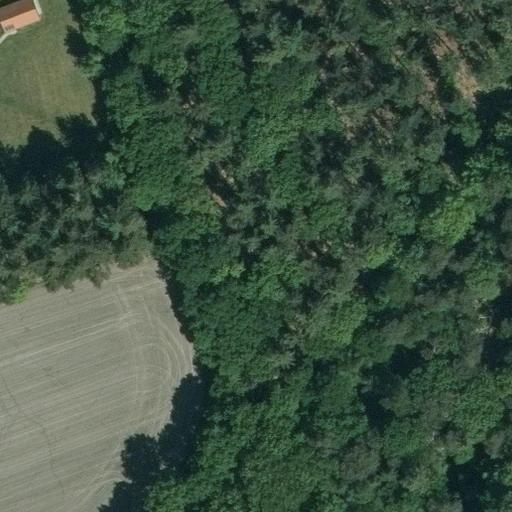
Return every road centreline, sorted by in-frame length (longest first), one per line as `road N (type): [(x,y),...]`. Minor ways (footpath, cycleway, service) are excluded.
road 1 (track): [(222,406),(261,343),(303,228),(365,106),(369,0)]
road 2 (track): [(227,511),(266,497),(511,340)]
road 3 (track): [(186,268),(195,227),(187,180),(130,0)]
road 4 (unknown): [(438,382),(408,457),(361,511)]
